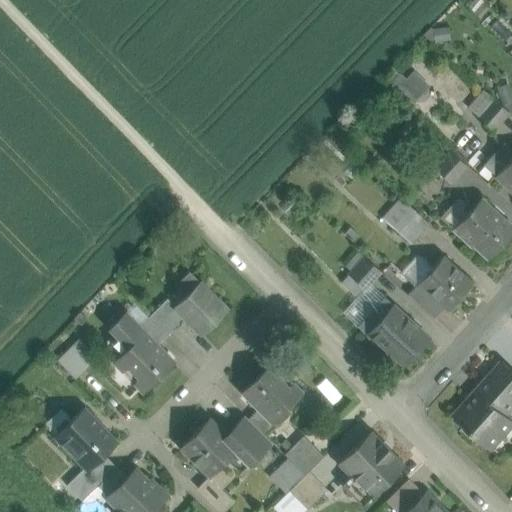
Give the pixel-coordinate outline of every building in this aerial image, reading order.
[(483,91),(468,108),(478,117),(493,100),(483,91)] [(478,117),(477,117),(492,131),(508,113),(494,100),(493,100),(478,117)] [(511,147),(507,153),(500,147),(483,165),(495,175),(511,156),(511,147)] [(440,166),(457,182),(469,169),(452,153),(440,166)] [(511,156),(495,175),(511,190),(511,156)] [(379,197),(364,183),(354,195),(369,209),(379,197)] [(400,198),(382,219),(392,228),(410,208),(400,198)] [(511,229),(479,199),(453,228),(472,246),(473,244),(489,258),(511,232),(511,229)] [(410,208),(392,228),(410,244),(428,224),(410,208)] [(418,255),(401,274),(414,287),(418,283),(431,268),(418,255)] [(380,272),(364,257),(348,275),(364,290),(380,272)] [(471,284),(441,257),(431,268),(418,283),(444,307),(447,310),(471,284)] [(185,322),(201,337),(231,306),(204,278),(174,305),(171,308),(185,322)] [(444,307),(418,283),(414,287),(407,295),(433,319),(444,307)] [(171,308),(174,305),(169,299),(149,318),(166,336),(168,338),(185,322),(171,308)] [(427,338),(392,307),(381,319),(367,334),(402,366),(427,338)] [(372,312),(359,326),(367,334),(381,319),(372,312)] [(124,313),(109,328),(127,346),(141,333),(138,330),(138,329),(139,328),(124,313)] [(166,336),(149,318),(139,328),(138,330),(141,333),(142,331),(156,345),(166,336)] [(156,345),(142,331),(141,333),(127,346),(112,361),(122,371),(126,367),(137,378),(133,382),(143,392),(173,363),(156,345)] [(68,349),(87,368),(97,358),(79,339),(68,349)] [(87,368),(68,349),(56,361),(74,379),(87,368)] [(270,362),(240,391),(258,409),(271,423),(272,422),(301,393),(270,362)] [(511,370),(503,362),(478,389),(506,414),(511,408),(511,370)] [(511,419),(506,414),(478,389),(454,416),(491,449),(511,425),(511,419)] [(116,442),(82,408),(54,435),(84,467),(87,470),(103,454),(116,442)] [(271,423),(258,409),(248,418),(265,435),(275,425),(272,422),(271,423)] [(248,418),(245,415),(225,435),(237,448),(235,450),(248,464),(271,442),(265,435),(248,418)] [(225,435),(208,418),(179,447),(208,476),(209,476),(222,464),(235,450),(237,448),(225,435)] [(368,432),(338,462),(354,478),(372,496),(372,497),(402,467),(368,432)] [(323,457),(303,436),(283,455),(304,475),(308,471),(323,457)] [(103,454),(87,470),(84,467),(66,485),(81,501),(96,487),(116,467),(103,454)] [(304,475),(283,455),(265,473),(285,494),(288,491),(304,475)] [(222,464),(209,476),(219,486),(232,474),(222,464)] [(116,467),(96,487),(106,497),(126,477),(116,467)] [(106,497),(120,511),(150,511),(164,499),(134,469),(126,477),(106,497)] [(304,475),(288,491),(307,510),(327,490),(308,471),(304,475)] [(209,476),(208,476),(196,488),(220,511),(223,511),(234,501),(219,486),(209,476)] [(372,496),(354,478),(346,486),(364,504),(372,496)] [(408,479),(386,501),(396,511),(405,511),(423,494),(408,479)] [(444,511),(425,493),(405,511),(444,511)]
